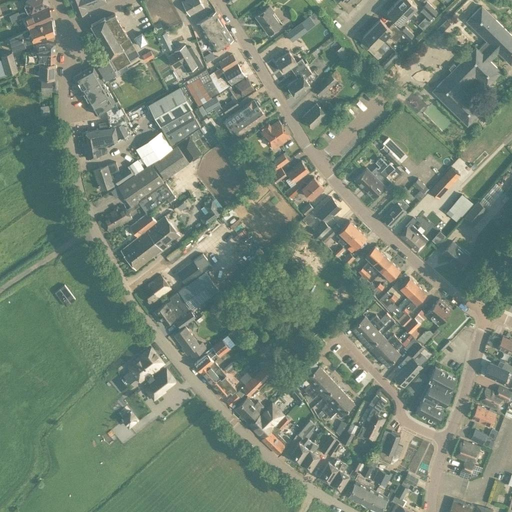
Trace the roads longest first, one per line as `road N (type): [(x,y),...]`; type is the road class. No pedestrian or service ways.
road 1 (tertiary): [(347,511),(232,423),(154,332),(93,228)]
road 2 (residential): [(486,313),(435,280),(318,162)]
road 3 (tertiary): [(93,228),(64,121),(63,29)]
road 4 (residential): [(318,162),(216,0)]
road 5 (residential): [(447,440),(403,422),(396,398),(338,335)]
road 6 (residential): [(447,440),(486,313)]
